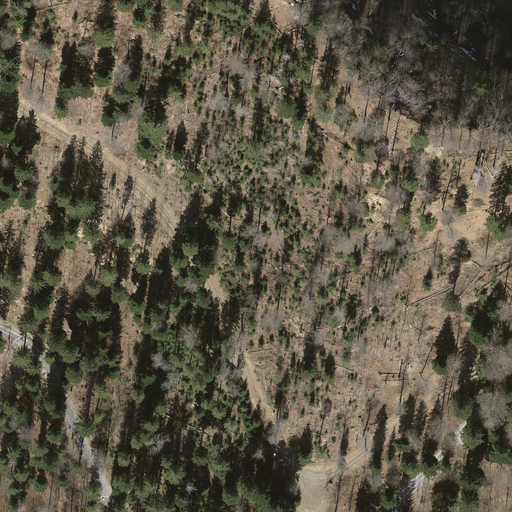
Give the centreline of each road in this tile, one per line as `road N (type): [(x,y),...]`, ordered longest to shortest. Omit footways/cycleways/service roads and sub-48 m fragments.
road 1 (track): [(511,367),(453,384),(336,470),(307,474),(281,450),(216,293),(158,208),(112,165),(0,98)]
road 2 (track): [(119,511),(43,359),(0,328)]
road 3 (track): [(511,395),(477,416),(384,511)]
